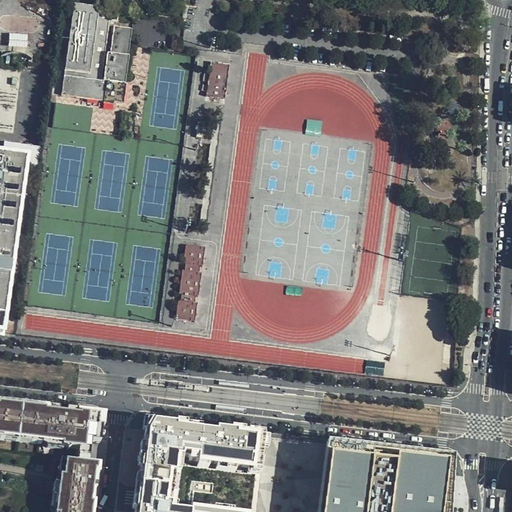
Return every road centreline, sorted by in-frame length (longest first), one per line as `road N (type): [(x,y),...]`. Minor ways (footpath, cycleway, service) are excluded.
road 1 (residential): [(503,0),(474,406)]
road 2 (residential): [(474,406),(121,364)]
road 3 (residential): [(117,406),(469,446)]
road 4 (residential): [(503,317),(511,194)]
road 5 (residential): [(121,364),(0,349)]
